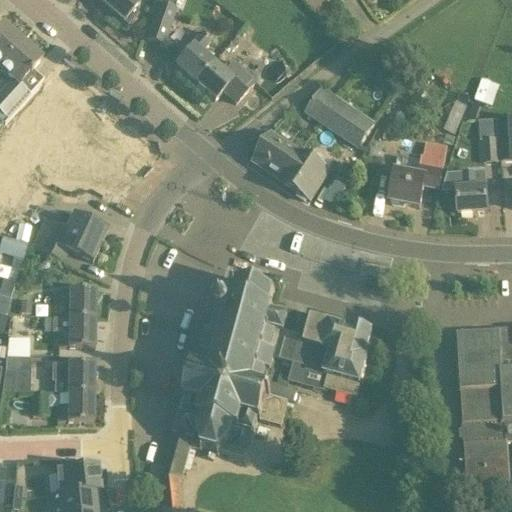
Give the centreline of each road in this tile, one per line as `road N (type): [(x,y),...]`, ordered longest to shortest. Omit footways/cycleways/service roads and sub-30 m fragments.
road 1 (residential): [(120,449),(120,346),(137,247),(205,154)]
road 2 (tertiary): [(215,162),(323,230),(391,249),(511,254)]
road 3 (unclassified): [(431,0),(215,162)]
road 4 (tertiary): [(205,154),(22,0)]
road 5 (residential): [(120,449),(0,451)]
